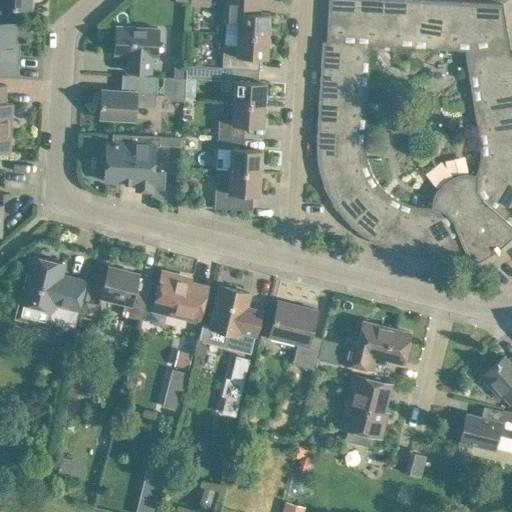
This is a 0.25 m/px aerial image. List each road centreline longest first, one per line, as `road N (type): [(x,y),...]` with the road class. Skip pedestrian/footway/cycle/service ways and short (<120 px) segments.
road 1 (residential): [(101,0),(66,37),(58,198),(291,264)]
road 2 (residential): [(291,264),(307,0)]
road 3 (residential): [(291,264),(448,302)]
road 4 (residential): [(414,427),(448,302)]
